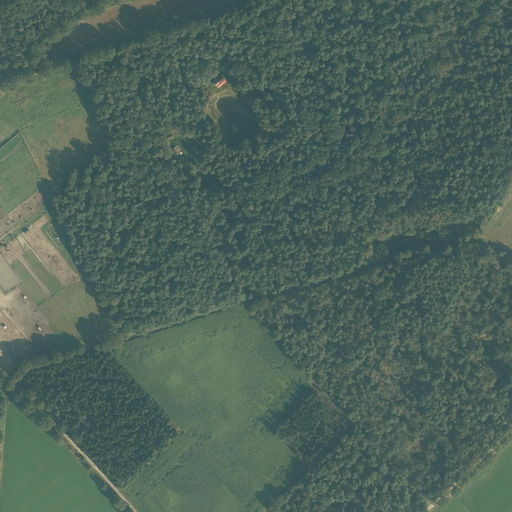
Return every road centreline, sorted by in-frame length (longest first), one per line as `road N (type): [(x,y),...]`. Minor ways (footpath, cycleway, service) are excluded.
road 1 (track): [(4,372),(367,266)]
road 2 (track): [(257,0),(0,81)]
road 3 (track): [(136,511),(4,372)]
road 4 (track): [(367,266),(460,239),(511,251)]
